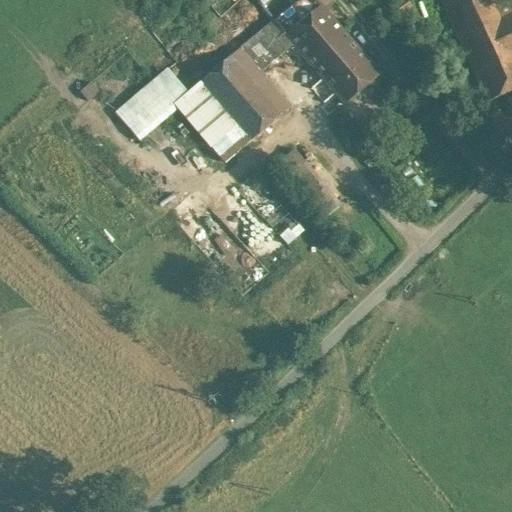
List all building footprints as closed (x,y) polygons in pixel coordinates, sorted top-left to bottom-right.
[(332,0),(297,0),(288,8),(301,24),(322,7),(324,10),(334,2),(332,0)] [(511,39),(493,0),(440,0),(487,103),(511,90),(511,39)] [(511,0),(493,0),(511,39),(511,0)] [(288,8),(200,83),(250,142),(290,108),(256,69),(289,41),(314,70),(330,57),(322,48),(342,31),(324,10),(322,7),(301,24),(288,8)] [(342,31),(322,48),(330,57),(314,70),(344,105),(380,75),(342,31)] [(165,72),(119,110),(139,134),(174,105),(184,96),(165,72)] [(250,142),(200,83),(184,96),(174,105),(225,164),(250,142)] [(287,146),(271,158),(287,178),(302,165),(287,146)] [(338,208),(302,165),(287,178),(322,221),(338,208)] [(288,245),(303,230),(295,222),(280,236),(288,245)]
